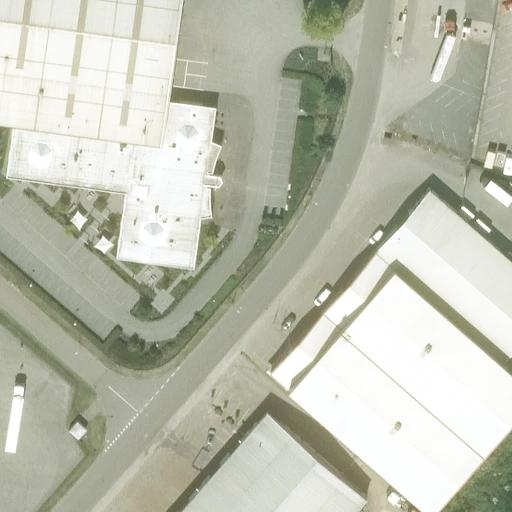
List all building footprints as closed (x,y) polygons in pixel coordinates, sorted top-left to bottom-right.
[(0,0),(0,118),(13,121),(6,174),(125,191),(116,255),(193,266),(200,215),(210,214),(211,219),(212,219),(211,212),(210,207),(210,201),(209,196),(209,191),(210,185),(206,185),(207,173),(208,169),(212,170),(213,164),(215,159),(216,154),(218,148),(221,143),(223,138),(222,138),(219,143),(211,139),(215,105),(167,99),(180,0),(0,0)] [(314,318),(476,459),(511,417),(511,367),(503,360),(511,349),(511,260),(428,187),(314,318)] [(488,197),(511,212),(511,210),(511,202),(492,190),(488,197)] [(476,459),(314,318),(270,369),(432,511),(476,459)] [(262,414),(243,435),(176,511),(352,511),(366,496),(272,413),(262,414)]
